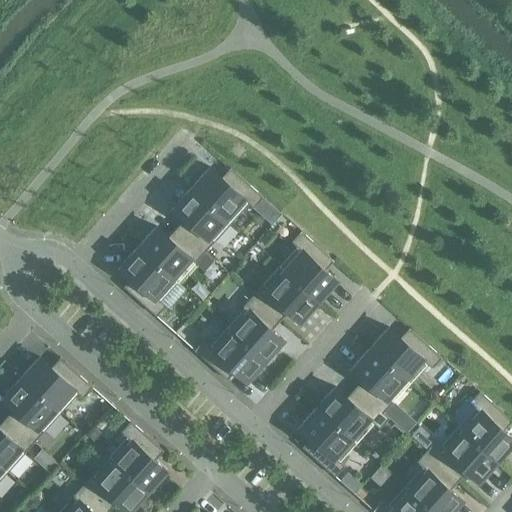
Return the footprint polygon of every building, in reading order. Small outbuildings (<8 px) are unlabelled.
[(194,185),(192,187),(231,222),(249,202),(254,207),(264,196),(230,166),(221,177),(210,167),(208,169),(207,168),(192,184),(194,185)] [(186,216),(177,226),(205,251),(231,222),(192,187),(190,189),(189,188),(175,203),(177,204),(175,206),(186,216)] [(141,244),(139,246),(178,281),(205,251),(177,226),(168,236),(157,226),(156,228),(154,227),(140,243),(141,244)] [(279,264),(318,299),(320,297),(322,298),(336,282),(335,281),(336,279),(326,269),(334,259),(301,230),(291,240),(296,245),(279,264)] [(133,276),(124,285),(157,315),(166,304),(161,300),(178,281),(139,246),(138,248),(136,246),(122,263),(123,264),(122,266),(133,276)] [(318,299),(279,264),(253,294),(281,319),(290,309),(301,319),(302,317),(304,318),(318,302),(317,301),(318,299)] [(226,323),(265,358),(267,356),(268,358),(283,342),(281,340),(283,338),(272,329),(281,319),(253,294),(226,323)] [(204,338),(194,349),(227,378),(236,368),(247,378),(249,376),(250,378),(265,361),(263,360),(265,358),(226,323),(209,342),(204,338)] [(373,345),(371,346),(410,381),(427,362),(433,367),(442,356),(409,326),(400,336),(389,327),(388,328),(386,327),(372,343),(373,345)] [(365,376),(356,386),(384,411),(410,381),(371,346),(370,348),(368,347),(354,363),(355,364),(354,366),(365,376)] [(23,376),(59,409),(62,411),(79,392),(84,397),(93,386),(60,356),(51,366),(41,356),(39,358),(38,357),(23,373),(24,374),(23,376)] [(62,411),(59,409),(23,376),(21,378),(20,377),(5,393),(7,394),(5,396),(16,406),(7,416),(32,439),(35,441),(62,411)] [(320,404),(318,406),(357,441),(384,411),(356,386),(347,396),(336,386),(334,388),(333,387),(318,403),(320,404)] [(458,424),(497,459),(499,457),(500,458),(511,445),(511,436),(504,430),(511,420),(511,418),(480,390),(470,401),(475,405),(458,424)] [(311,436),(302,446),(335,475),(345,464),(340,460),(357,441),(318,406),(316,408),(315,407),(301,423),(302,424),(300,426),(311,436)] [(35,441),(32,439),(7,416),(0,423),(0,463),(8,471),(35,441)] [(155,459),(164,449),(131,420),(121,430),(126,435),(109,454),(148,489),(150,487),(151,488),(166,472),(164,471),(166,469),(155,459)] [(426,449),(459,479),(468,469),(479,479),(481,477),(482,478),(497,462),(495,461),(497,459),(458,424),(441,443),(436,438),(426,449)] [(405,484),(436,511),(452,511),(461,502),(460,501),(462,499),(451,489),(459,479),(426,449),(417,460),(422,465),(405,484)] [(146,491),(148,489),(109,454),(83,484),(111,509),(119,499),(130,509),(132,507),(133,508),(148,492),(146,491)] [(0,480),(8,471),(0,463),(0,480)] [(107,511),(111,509),(83,484),(57,511),(107,511)] [(436,511),(405,484),(388,503),(383,498),(373,509),(376,511),(436,511)]
